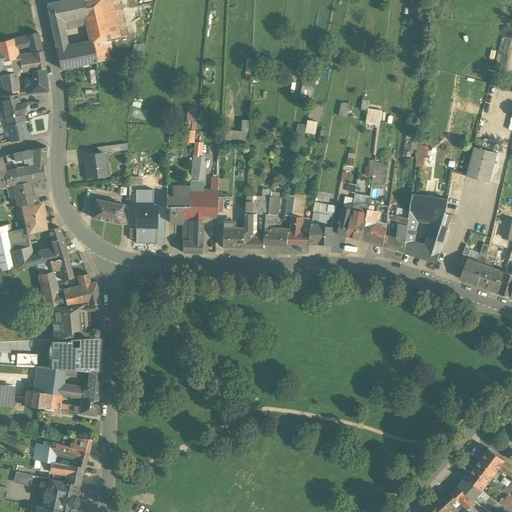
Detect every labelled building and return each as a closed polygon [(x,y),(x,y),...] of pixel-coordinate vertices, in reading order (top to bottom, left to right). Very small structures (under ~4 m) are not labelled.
[(61,21),(85,16),(83,2),(82,0),(71,0),(47,5),(52,33),(62,31),(63,31),(61,21)] [(70,0),(71,0),(82,0),(83,2),(93,0),(100,0),(108,39),(105,40),(107,50),(111,49),(109,41),(128,37),(120,0),(70,0)] [(85,16),(90,43),(93,43),(105,40),(108,39),(100,0),(93,0),(83,2),(85,16)] [(79,46),(65,49),(63,39),(62,31),(52,33),(56,50),(60,69),(83,64),(79,46)] [(36,32),(27,34),(29,44),(29,45),(39,44),(36,32)] [(29,44),(27,34),(17,37),(18,42),(19,46),(29,44)] [(511,38),(504,36),(495,64),(504,67),(511,40),(511,38)] [(12,38),(0,41),(0,60),(0,62),(9,60),(17,58),(14,48),(13,43),(12,38)] [(109,59),(107,50),(105,40),(93,43),(96,62),(109,59)] [(91,43),(79,46),(83,64),(96,62),(93,43),(90,43),(91,43)] [(39,44),(29,45),(32,55),(26,56),(29,71),(33,70),(34,70),(44,69),(42,54),(39,44)] [(29,71),(26,56),(19,56),(19,58),(21,71),(21,72),(29,71)] [(19,58),(17,58),(9,60),(11,71),(21,71),(19,58)] [(34,70),(33,70),(34,83),(35,92),(47,90),(44,69),(34,70)] [(21,76),(16,77),(17,85),(26,85),(26,83),(34,83),(33,70),(29,71),(21,72),(21,76)] [(0,75),(4,95),(18,92),(17,85),(16,77),(16,73),(12,74),(0,75)] [(306,76),(301,100),(310,101),(316,78),(306,76)] [(26,83),(26,85),(27,92),(35,92),(34,83),(26,83)] [(4,95),(0,95),(0,98),(6,125),(24,120),(22,111),(19,100),(18,93),(4,95)] [(20,99),(19,100),(22,111),(23,112),(25,111),(26,111),(27,110),(28,109),(29,108),(29,106),(29,105),(29,104),(29,103),(28,102),(28,101),(27,100),(25,99),(24,99),(23,99),(22,99),(21,99),(20,99)] [(349,104),(341,102),(338,116),(347,117),(349,104)] [(197,108),(188,107),(186,130),(195,131),(197,108)] [(381,110),(368,108),(367,110),(365,123),(379,125),(381,110)] [(24,120),(6,125),(7,130),(10,141),(28,137),(24,120)] [(318,123),(308,121),(306,126),(305,132),(315,134),(318,123)] [(305,132),(306,126),(298,125),(296,132),(305,134),(305,132)] [(184,130),(182,141),(193,142),(195,131),(186,130),(184,130)] [(221,130),(221,141),(249,144),(249,132),(221,130)] [(411,152),(417,153),(418,146),(420,136),(406,134),(404,156),(410,157),(411,152)] [(491,143),(483,141),(481,148),(489,150),(491,143)] [(127,143),(109,146),(110,152),(128,150),(127,143)] [(195,143),(191,181),(200,181),(204,144),(195,143)] [(431,147),(418,146),(417,153),(416,166),(426,167),(427,156),(430,156),(431,147)] [(481,148),(474,146),(466,176),(489,182),(496,152),(489,150),(481,148)] [(46,147),(5,155),(7,163),(2,164),(4,171),(16,168),(42,164),(45,163),(46,147)] [(97,154),(84,155),(86,179),(106,177),(105,168),(105,166),(103,153),(97,154)] [(0,157),(0,188),(8,186),(4,171),(2,164),(2,163),(0,157)] [(367,167),(366,176),(373,177),(375,163),(375,162),(370,161),(369,168),(367,167)] [(373,177),(371,187),(385,188),(389,164),(375,163),(373,177)] [(42,164),(16,168),(19,183),(31,181),(45,178),(42,164)] [(8,186),(13,185),(19,183),(16,168),(4,171),(8,186)] [(189,198),(192,198),(193,191),(203,191),(203,198),(217,198),(217,193),(218,179),(211,178),(210,190),(203,190),(204,181),(200,181),(191,181),(190,191),(189,198)] [(218,179),(217,193),(228,193),(228,178),(218,179)] [(31,181),(19,183),(13,185),(16,200),(34,196),(31,181)] [(356,185),(349,184),(348,192),(355,193),(356,185)] [(271,186),(263,186),(262,197),(271,198),(271,186)] [(153,190),(135,190),(135,206),(153,206),(153,190)] [(190,191),(172,191),(172,194),(166,194),(165,205),(165,207),(169,208),(168,223),(182,224),(182,218),(182,207),(188,207),(189,198),(190,191)] [(288,194),(285,215),(292,216),(294,195),(288,194)] [(434,198),(413,194),(409,212),(409,214),(417,216),(417,212),(436,215),(445,216),(445,214),(448,199),(434,198)] [(306,196),(294,195),(292,216),(300,217),(300,213),(303,214),(306,196)] [(34,196),(16,200),(18,206),(24,205),(29,203),(36,203),(34,196)] [(256,197),(246,196),(245,204),(246,204),(245,214),(253,215),(253,214),(256,214),(256,197)] [(354,198),(345,196),(343,206),(353,208),(354,198)] [(262,197),(256,197),(256,214),(265,215),(266,215),(269,215),(271,198),(262,197)] [(217,200),(217,198),(203,198),(192,198),(189,198),(188,207),(182,207),(182,218),(192,218),(192,226),(202,226),(203,214),(216,215),(216,213),(217,200)] [(103,201),(95,199),(91,219),(119,224),(123,205),(110,202),(103,201)] [(29,203),(24,205),(25,209),(21,210),(23,220),(25,220),(27,227),(45,223),(47,223),(43,209),(40,210),(39,203),(36,203),(29,203)] [(315,208),(314,207),(313,212),(327,214),(327,218),(334,219),(337,207),(316,203),(315,208)] [(369,203),(369,205),(367,211),(368,211),(376,212),(388,215),(388,207),(383,205),(369,203)] [(363,204),(356,209),(353,208),(349,223),(346,236),(362,240),(368,211),(367,211),(369,205),(363,204)] [(128,206),(123,205),(119,224),(129,224),(129,223),(128,206)] [(153,206),(135,206),(135,227),(136,227),(156,227),(156,206),(153,206)] [(343,206),(337,234),(346,236),(349,223),(353,208),(343,206)] [(368,211),(362,240),(370,241),(374,224),(376,212),(368,211)] [(313,212),(310,234),(309,244),(318,244),(320,235),(316,234),(317,225),(325,226),(327,218),(327,214),(313,212)] [(388,215),(376,212),(374,224),(386,228),(387,224),(387,218),(388,215)] [(253,215),(245,214),(245,228),(245,234),(253,234),(253,215)] [(413,243),(417,216),(409,214),(408,218),(407,225),(403,252),(411,254),(413,243)] [(276,215),(270,215),(269,215),(266,215),(265,230),(271,230),(271,231),(274,232),(276,215)] [(445,216),(436,215),(429,238),(444,242),(448,226),(444,225),(445,216)] [(300,217),(292,216),(291,223),(302,225),(303,218),(300,217)] [(399,221),(399,223),(407,225),(408,218),(400,217),(399,221)] [(192,218),(182,218),(182,224),(183,242),(191,242),(192,226),(192,218)] [(511,219),(507,219),(502,238),(511,240),(511,219)] [(12,223),(6,225),(8,232),(14,231),(12,223)] [(45,223),(27,227),(24,228),(25,228),(26,235),(29,234),(46,230),(45,223)] [(302,225),(291,223),(291,226),(290,233),(288,233),(287,244),(303,245),(309,244),(310,234),(304,233),(301,233),(301,230),(302,225)] [(396,240),(385,236),(383,246),(390,248),(403,252),(407,225),(399,223),(396,240)] [(245,228),(233,228),(233,224),(224,224),(224,228),(223,228),(223,247),(244,248),(245,234),(245,228)] [(386,228),(374,224),(370,241),(383,246),(385,236),(386,228)] [(22,253),(16,230),(14,231),(8,232),(6,225),(0,226),(0,270),(15,268),(25,266),(22,253)] [(325,226),(317,225),(316,234),(320,235),(318,244),(331,245),(332,227),(325,226)] [(202,226),(192,226),(191,242),(183,242),(182,253),(201,253),(202,226)] [(67,256),(58,227),(48,230),(55,249),(47,251),(49,260),(56,258),(57,259),(67,256)] [(156,227),(136,227),(136,229),(136,239),(136,243),(156,243),(156,227)] [(24,228),(16,230),(22,253),(32,251),(29,234),(26,235),(25,228),(24,228)] [(271,231),(271,230),(265,230),(264,239),(264,244),(287,246),(287,244),(288,233),(274,232),(271,231)] [(264,239),(253,239),(253,234),(245,234),(244,248),(264,248),(264,244),(264,239)] [(426,248),(413,243),(411,254),(437,263),(444,242),(429,238),(426,248)] [(32,251),(22,253),(25,266),(49,260),(47,251),(33,254),(32,251)] [(478,252),(475,262),(484,265),(486,255),(478,252)] [(458,268),(463,270),(466,259),(467,254),(464,253),(460,266),(458,268)] [(67,256),(57,259),(56,258),(49,260),(52,271),(59,270),(61,280),(73,278),(68,257),(67,256)] [(475,262),(466,259),(463,270),(460,279),(478,285),(484,265),(475,262)] [(499,270),(484,265),(478,285),(498,293),(502,282),(496,280),(499,270)] [(52,271),(54,281),(61,280),(59,270),(52,271)] [(52,271),(38,274),(39,276),(43,294),(56,291),(54,281),(52,271)] [(511,274),(505,272),(502,282),(498,293),(511,297),(511,291),(511,274)] [(87,274),(78,275),(81,285),(70,288),(75,305),(90,301),(90,305),(97,304),(99,304),(99,300),(95,282),(89,283),(87,274)] [(56,291),(43,294),(46,306),(66,304),(67,307),(75,305),(70,288),(56,291)] [(35,306),(46,306),(43,294),(33,297),(35,306)] [(56,331),(87,329),(85,310),(89,310),(97,310),(97,304),(87,306),(87,303),(66,307),(66,306),(54,306),(53,306),(56,331)] [(87,329),(56,331),(53,331),(54,340),(69,340),(68,339),(90,337),(99,337),(98,328),(87,329)] [(99,337),(90,337),(68,339),(69,340),(54,340),(52,341),(51,368),(64,370),(71,370),(75,370),(90,372),(91,370),(99,371),(100,337),(99,337)] [(0,364),(17,365),(17,354),(0,352),(0,364)] [(17,365),(36,366),(37,355),(17,354),(17,365)] [(35,388),(35,392),(41,392),(51,393),(61,395),(61,394),(62,385),(64,374),(64,370),(51,368),(38,366),(35,388)] [(99,375),(90,374),(88,389),(71,387),(70,395),(81,397),(87,398),(96,399),(99,375)] [(14,386),(0,383),(0,403),(12,405),(14,386)] [(71,387),(62,385),(61,394),(62,394),(70,395),(71,387)] [(25,390),(23,405),(33,406),(39,407),(41,392),(35,392),(25,390)] [(41,392),(39,407),(49,408),(51,393),(41,392)] [(62,394),(61,394),(61,395),(51,393),(49,408),(67,412),(68,405),(61,404),(62,394)] [(87,398),(81,397),(80,406),(79,407),(79,413),(94,415),(96,399),(87,398)] [(79,407),(68,405),(67,412),(79,413),(79,407)] [(92,438),(72,436),(70,443),(70,445),(69,447),(88,452),(92,438)] [(31,458),(41,461),(44,442),(34,440),(31,458)] [(56,444),(44,442),(41,461),(51,462),(52,463),(54,452),(56,444)] [(60,445),(58,445),(58,444),(56,444),(54,452),(78,458),(76,466),(83,467),(84,467),(88,452),(69,447),(66,447),(60,445)] [(511,465),(488,448),(467,477),(475,485),(481,490),(490,479),(497,469),(503,472),(504,471),(511,476),(511,465)] [(51,462),(41,461),(39,471),(49,472),(49,470),(51,462)] [(52,463),(51,462),(49,470),(56,471),(58,464),(52,463)] [(76,466),(71,465),(70,466),(58,464),(56,471),(66,473),(68,475),(68,476),(67,482),(78,484),(79,484),(83,467),(76,466)] [(32,476),(16,472),(13,481),(30,485),(32,476)] [(511,481),(497,473),(492,479),(491,482),(496,485),(495,486),(503,492),(509,483),(511,481)] [(475,485),(467,477),(461,483),(458,486),(472,500),(475,496),(477,499),(479,497),(486,501),(489,497),(481,490),(475,485)] [(67,482),(49,479),(47,488),(42,491),(41,496),(45,501),(43,508),(64,511),(70,511),(72,507),(74,507),(77,505),(78,500),(76,496),(78,484),(67,482)] [(511,485),(509,483),(503,492),(506,494),(509,494),(511,489),(511,485)] [(472,500),(458,486),(451,494),(459,502),(469,511),(477,511),(470,506),(474,502),(472,500)] [(499,497),(495,502),(499,505),(500,506),(502,508),(503,507),(511,511),(511,501),(500,493),(497,496),(499,497)] [(451,494),(446,497),(452,503),(455,506),(459,502),(451,494)] [(446,497),(440,502),(430,511),(442,511),(452,503),(446,497)] [(490,499),(489,497),(486,501),(497,509),(500,506),(499,505),(495,502),(490,499)]
